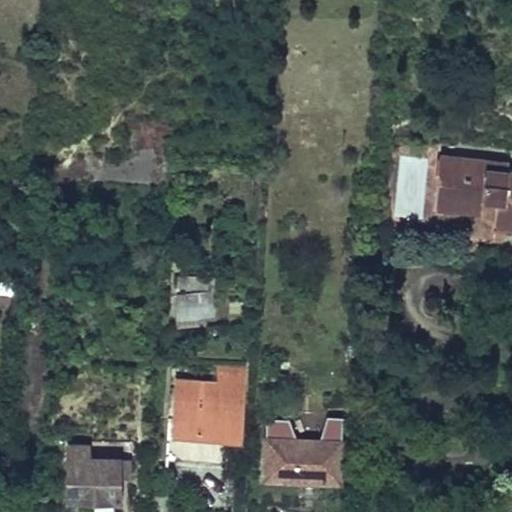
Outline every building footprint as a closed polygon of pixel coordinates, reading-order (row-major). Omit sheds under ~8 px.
[(440,157),(437,177),(445,178),(443,199),(482,203),(483,199),(496,200),(494,222),(511,224),(511,172),(507,171),(486,169),(487,162),(440,157)] [(508,164),(487,162),(486,169),(507,171),(508,164)] [(445,178),(437,177),(434,207),(481,212),(482,203),(443,199),(445,178)] [(177,285),(215,287),(215,278),(178,276),(177,285)] [(0,280),(0,292),(11,293),(12,281),(0,280)] [(177,295),(176,319),(214,315),(215,290),(177,295)] [(236,435),(241,368),(222,367),(221,388),(216,387),(179,384),(176,431),(167,430),(165,456),(197,459),(197,454),(226,456),(227,434),(236,435)] [(347,424),(348,407),(331,406),(330,423),(347,424)] [(115,470),(116,454),(85,452),(86,439),(75,438),(71,489),(92,491),(91,504),(112,506),(115,470)] [(266,439),(265,477),(339,480),(340,441),(266,439)] [(124,471),(125,455),(116,454),(115,470),(124,471)]
